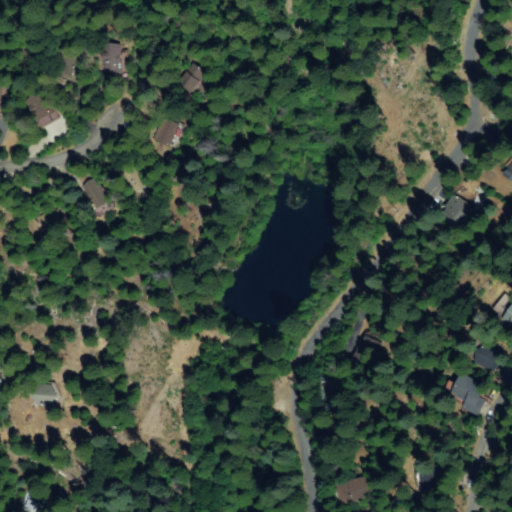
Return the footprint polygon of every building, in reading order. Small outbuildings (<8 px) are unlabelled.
[(111,78),(106,65),(110,63),(105,46),(118,41),(129,72),(111,78)] [(90,61),(81,82),(56,71),(64,50),(90,61)] [(191,91),(180,79),(194,65),(206,76),(191,91)] [(55,107),(57,106),(63,116),(45,127),(30,101),(47,92),(55,107)] [(161,118),(182,123),(175,147),(155,141),(161,118)] [(511,183),(499,174),(511,155),(511,183)] [(137,193),(122,176),(132,168),(147,184),(137,193)] [(81,187),(96,178),(113,206),(98,215),(81,187)] [(467,209),(454,227),(439,217),(453,198),(467,209)] [(37,216),(55,211),(60,226),(41,232),(37,216)] [(511,327),(502,320),(511,305),(511,327)] [(362,336),(374,342),(362,367),(350,361),(362,336)] [(500,354),(489,370),(472,359),(483,343),(500,354)] [(345,368),(350,385),(331,391),(326,374),(345,368)] [(482,401),(473,414),(460,405),(463,402),(450,393),(462,375),(483,390),(478,398),(482,401)] [(33,405),(34,386),(52,387),(58,397),(51,406),(33,405)] [(328,405),(341,401),(348,425),(336,429),(328,405)] [(417,489),(415,473),(444,470),(445,487),(417,489)] [(332,484),(358,478),(362,498),(336,503),(332,484)] [(40,511),(23,511),(38,489),(50,497),(40,511)]
